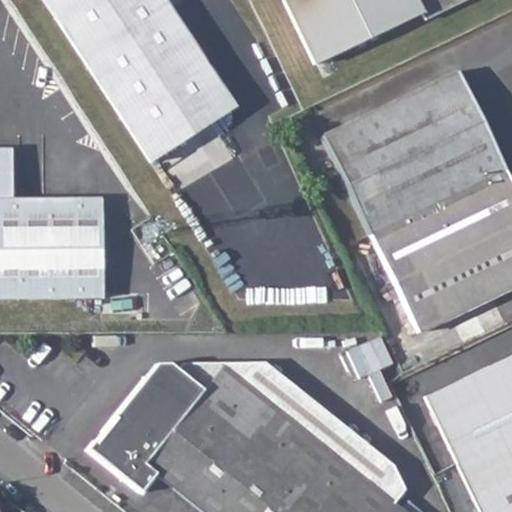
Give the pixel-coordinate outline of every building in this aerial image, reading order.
[(42,0),(135,141),(149,162),(233,107),(163,0),(42,0)] [(282,0),(313,64),(421,13),(424,19),(463,0),(282,0)] [(456,72),(321,137),(368,236),(503,170),(456,72)] [(9,150),(0,149),(0,299),(100,299),(100,199),(10,200),(9,150)] [(511,287),(511,189),(503,170),(368,236),(415,334),(511,287)] [(358,375),(393,366),(385,337),(350,347),(358,375)] [(511,511),(511,353),(423,397),(478,511),(511,511)] [(402,511),(221,365),(202,389),(171,364),(154,365),(84,451),(137,494),(153,475),(198,511),(402,511)]
